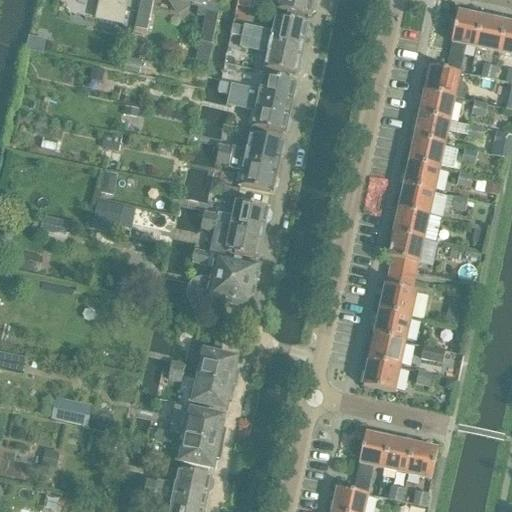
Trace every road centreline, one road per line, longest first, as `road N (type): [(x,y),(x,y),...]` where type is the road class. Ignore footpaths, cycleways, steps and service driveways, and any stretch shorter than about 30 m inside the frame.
road 1 (tertiary): [(318,359),(397,0)]
road 2 (residential): [(328,0),(252,345)]
road 3 (residential): [(252,345),(215,511)]
road 4 (residential): [(309,399),(449,431)]
